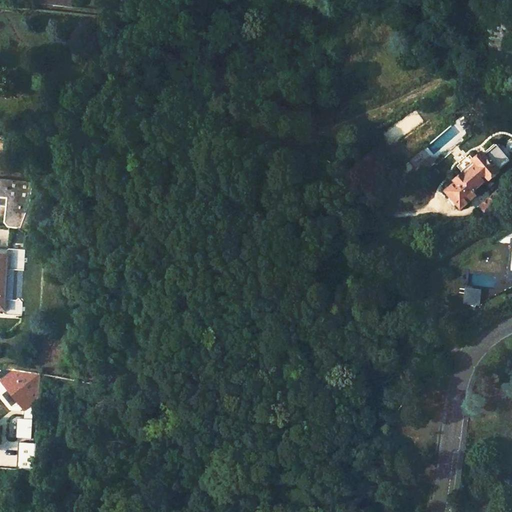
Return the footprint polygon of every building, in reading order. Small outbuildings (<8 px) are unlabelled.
[(456,184),(446,194),(461,210),(471,200),(468,197),(488,179),(490,181),(499,172),(483,154),(474,162),(477,166),(466,176),(465,175),(455,183),(456,184)] [(421,165),(425,170),(435,163),(431,157),(421,165)] [(29,204),(32,182),(0,179),(0,197),(8,198),(6,223),(9,227),(20,228),(29,204)] [(494,194),(481,205),(489,214),(502,203),(494,194)] [(8,270),(9,253),(0,252),(0,311),(6,311),(6,300),(8,270)] [(24,271),(24,254),(9,253),(8,270),(24,271)] [(479,292),(466,291),(465,305),(478,306),(479,292)] [(16,301),(6,300),(6,311),(6,316),(15,316),(16,301)] [(10,367),(1,379),(29,400),(40,386),(41,373),(10,367)] [(36,471),(38,431),(24,431),(22,470),(36,471)]
